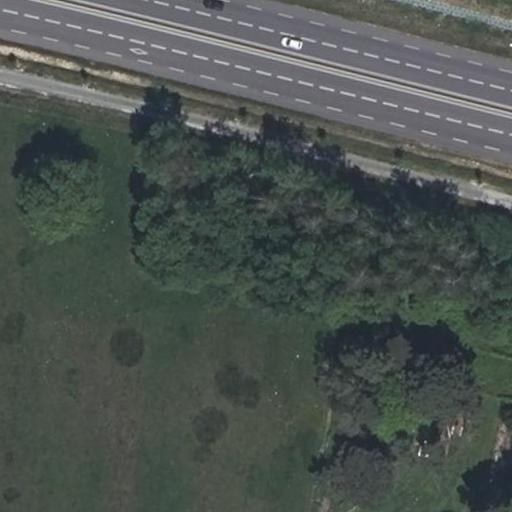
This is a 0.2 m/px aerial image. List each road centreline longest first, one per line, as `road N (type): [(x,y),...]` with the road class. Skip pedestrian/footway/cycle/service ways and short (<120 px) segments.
road 1 (primary): [(0,19),(511,146)]
road 2 (track): [(511,203),(0,77)]
road 3 (primary): [(511,90),(147,0)]
